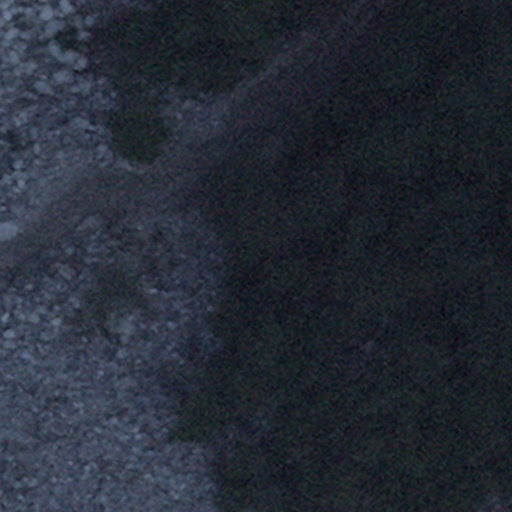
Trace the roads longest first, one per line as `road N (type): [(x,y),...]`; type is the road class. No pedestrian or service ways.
road 1 (track): [(374,0),(263,119),(97,236)]
road 2 (unknown): [(0,95),(97,236)]
road 3 (track): [(97,236),(0,315)]
